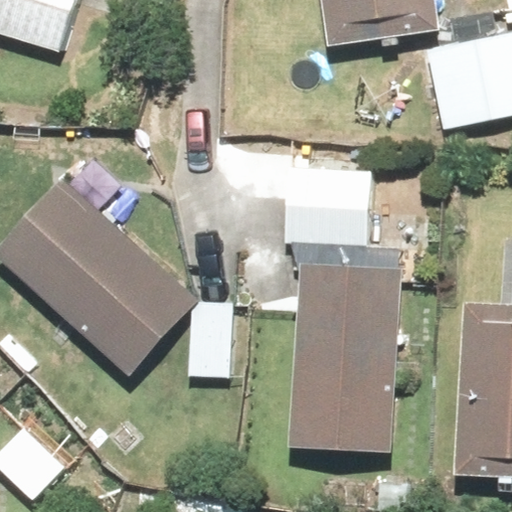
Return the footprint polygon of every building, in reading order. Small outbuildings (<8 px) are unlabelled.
[(0,0),(0,26),(55,44),(69,0),(0,0)] [(435,0),(329,0),(338,53),(441,38),(435,0)] [(511,26),(423,44),(437,118),(511,103),(511,26)] [(369,155),(286,151),(281,232),(365,237),(369,155)] [(0,259),(125,382),(199,307),(65,177),(0,242),(0,259)] [(301,453),(405,459),(417,273),(313,267),(301,453)] [(471,489),(511,491),(511,304),(483,303),(471,489)] [(239,368),(257,369),(261,308),(203,304),(197,384),(238,387),(239,368)]
